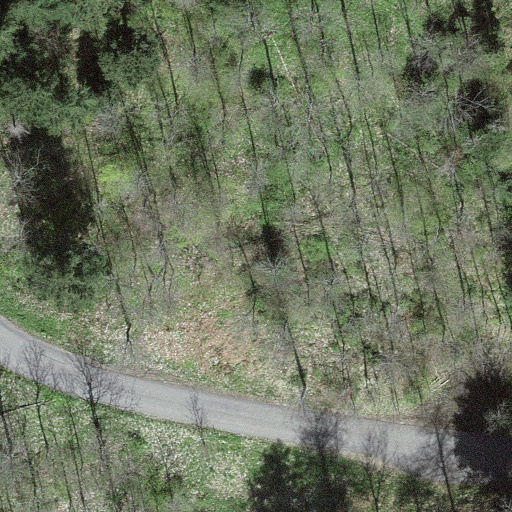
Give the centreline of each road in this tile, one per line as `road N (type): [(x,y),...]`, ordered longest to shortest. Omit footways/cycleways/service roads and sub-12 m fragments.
road 1 (unclassified): [(0,342),(156,398),(511,459)]
road 2 (track): [(426,450),(511,366)]
